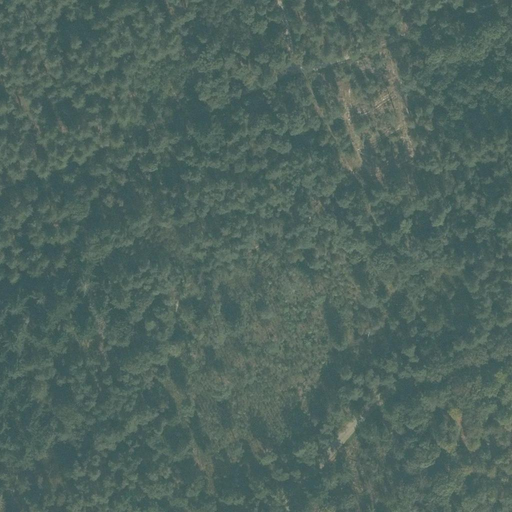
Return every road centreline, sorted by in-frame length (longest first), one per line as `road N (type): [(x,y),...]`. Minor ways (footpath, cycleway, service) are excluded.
road 1 (track): [(0,186),(298,69)]
road 2 (unclassified): [(283,511),(379,398),(511,344)]
road 3 (track): [(298,69),(491,0)]
